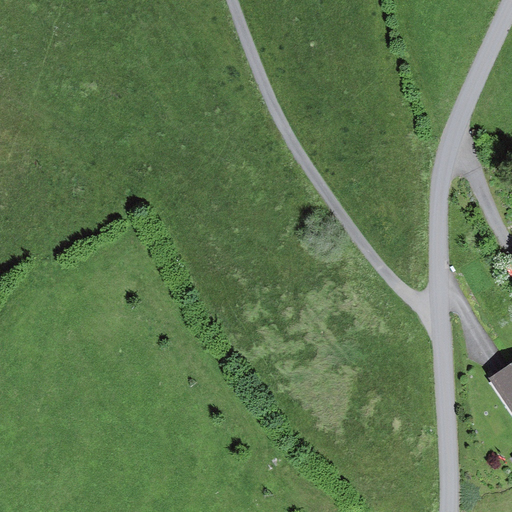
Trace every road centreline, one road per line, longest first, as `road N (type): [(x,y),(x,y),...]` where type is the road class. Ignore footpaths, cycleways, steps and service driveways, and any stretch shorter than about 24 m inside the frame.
road 1 (unclassified): [(447,511),(438,199),(511,6)]
road 2 (track): [(440,318),(403,291),(294,141),(231,0)]
